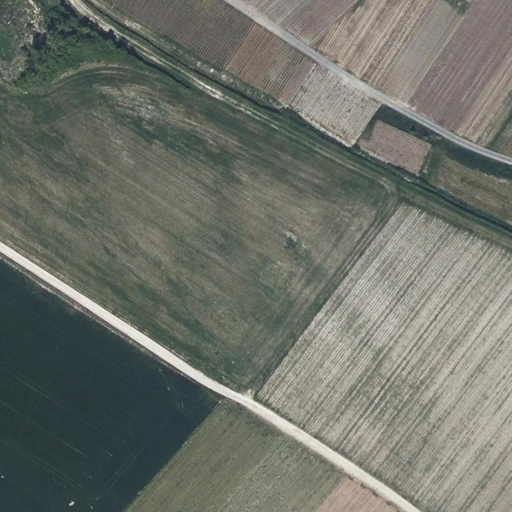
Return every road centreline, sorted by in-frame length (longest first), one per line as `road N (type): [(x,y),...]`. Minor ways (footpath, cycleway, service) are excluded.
road 1 (track): [(0,244),(250,400),(407,511)]
road 2 (track): [(511,160),(355,84),(236,0)]
